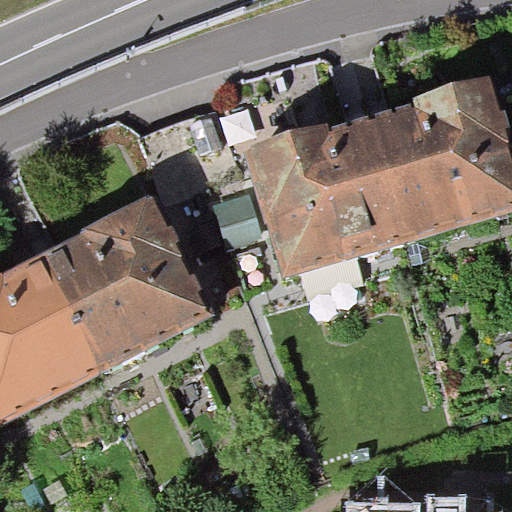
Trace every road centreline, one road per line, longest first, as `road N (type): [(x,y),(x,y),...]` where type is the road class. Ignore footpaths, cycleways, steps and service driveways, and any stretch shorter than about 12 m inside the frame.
road 1 (residential): [(399,0),(163,67),(0,137)]
road 2 (primary): [(0,65),(149,0)]
